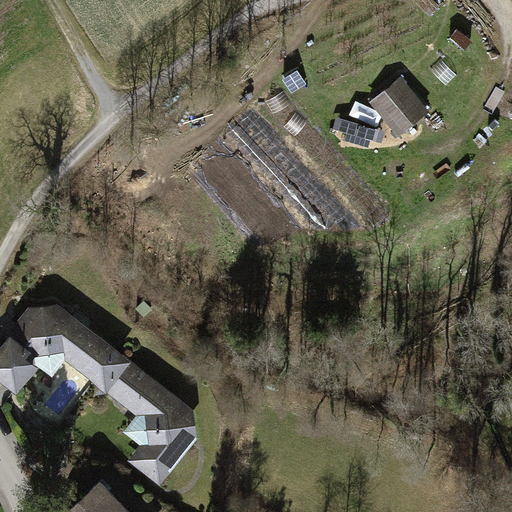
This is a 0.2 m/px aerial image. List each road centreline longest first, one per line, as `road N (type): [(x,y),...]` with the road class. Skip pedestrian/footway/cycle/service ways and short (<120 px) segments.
road 1 (track): [(0,263),(14,232),(119,117),(266,0)]
road 2 (track): [(119,117),(56,0)]
